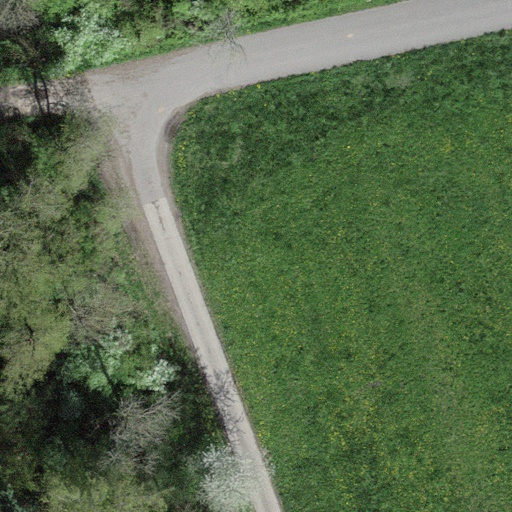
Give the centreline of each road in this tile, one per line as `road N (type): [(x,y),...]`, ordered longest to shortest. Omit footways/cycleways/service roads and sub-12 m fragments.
road 1 (track): [(134,76),(293,511)]
road 2 (track): [(490,0),(134,76)]
road 3 (track): [(0,107),(134,76)]
